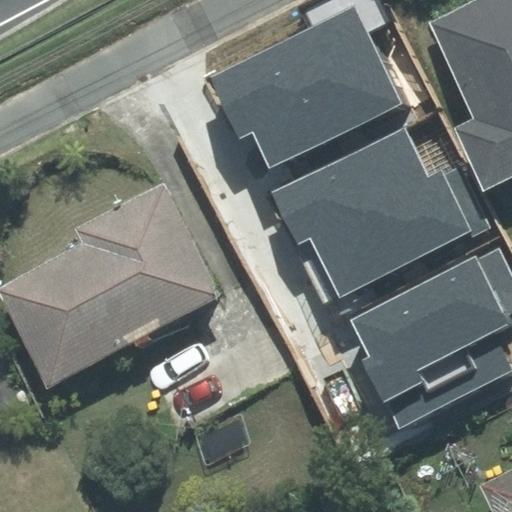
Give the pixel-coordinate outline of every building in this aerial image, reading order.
[(324,0),(305,10),(311,23),(208,74),(240,140),(251,134),(269,170),(404,103),(369,34),(387,25),(374,0),(324,0)] [(511,0),(490,0),(443,25),(492,118),(475,127),(510,192),(511,190),(511,0)] [(405,127),(270,192),(298,246),(309,240),(339,299),(469,233),(472,238),(492,228),(458,167),(444,174),(441,170),(429,176),(405,127)] [(240,295),(179,183),(169,189),(5,277),(66,388),(240,295)] [(476,256),(348,320),(366,356),(361,359),(384,404),(386,403),(399,428),(511,371),(511,370),(493,333),(511,324),(507,316),(511,313),(511,274),(499,249),(477,259),(476,256)] [(0,397),(8,393),(0,377),(0,397)] [(511,478),(499,485),(511,508),(511,478)] [(342,511),(329,490),(292,511),(342,511)]
